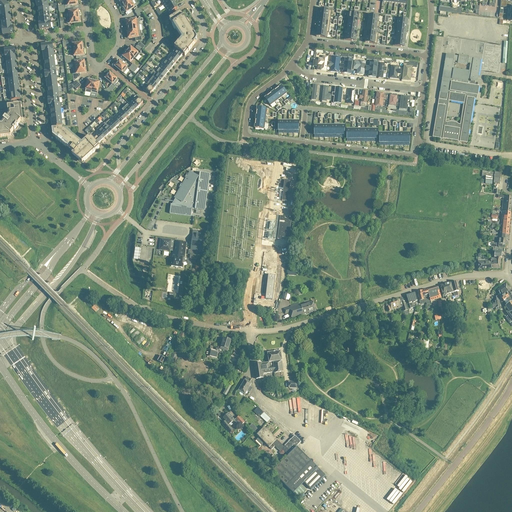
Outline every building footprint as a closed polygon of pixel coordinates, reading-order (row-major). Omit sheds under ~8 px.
[(126,12),(134,7),(133,6),(135,5),(132,1),(134,1),(134,0),(122,8),(124,12),(126,11),(126,12)] [(166,9),(175,4),(172,0),(170,0),(163,5),(166,9)] [(9,5),(7,4),(4,1),(0,4),(0,9),(9,8),(9,5)] [(169,14),(178,8),(175,4),(166,9),(169,14)] [(190,49),(192,47),(196,42),(195,42),(195,41),(196,41),(196,39),(195,39),(195,38),(196,38),(196,37),(193,32),(191,30),(192,30),(191,30),(190,27),(189,27),(188,25),(186,22),(187,22),(186,22),(185,20),(185,19),(185,20),(183,17),(184,17),(183,17),(182,15),(182,14),(181,15),(180,13),(180,12),(169,19),(172,24),(174,23),(184,39),(187,39),(187,42),(182,41),(180,44),(178,43),(174,48),(171,52),(172,52),(180,58),(183,54),(185,56),(185,55),(186,53),(187,54),(186,53),(188,51),(188,52),(188,51),(190,49)] [(142,41),(141,37),(143,36),(143,31),(141,31),(128,33),(128,32),(127,32),(127,37),(129,37),(129,39),(136,38),(136,41),(142,41)] [(140,54),(130,47),(129,48),(128,47),(126,51),(136,60),(136,59),(140,54)] [(15,55),(15,50),(14,48),(12,49),(12,48),(12,49),(4,50),(5,56),(6,56),(15,55)] [(130,62),(134,58),(136,60),(126,51),(123,54),(124,55),(123,56),(130,62)] [(180,58),(172,52),(169,56),(176,62),(180,58)] [(473,106),(474,99),(476,99),(477,95),(479,87),(474,86),(475,81),(477,81),(481,60),(468,58),(468,56),(468,57),(459,55),(459,56),(446,54),(444,71),(439,99),(438,105),(433,137),(432,137),(440,138),(442,138),(442,139),(458,141),(458,140),(460,141),(467,143),(467,142),(473,106)] [(176,62),(169,56),(166,60),(173,66),(176,62)] [(322,60),(318,60),(317,67),(321,67),(321,73),(327,73),(328,58),(323,58),(322,60)] [(339,74),(340,58),(331,58),(330,67),(331,67),(331,74),(339,74)] [(173,66),(166,60),(165,59),(161,63),(162,64),(170,70),(173,66)] [(128,68),(119,61),(118,62),(117,61),(114,65),(115,66),(124,74),(128,68)] [(354,71),(357,71),(356,77),(365,77),(365,63),(354,63),(354,71)] [(373,63),(372,66),(369,66),(369,68),(366,68),(366,72),(369,72),(368,76),(376,78),(378,64),(373,63)] [(162,64),(159,68),(167,74),(170,70),(162,64)] [(85,72),(86,71),(86,67),(72,68),(72,69),(73,68),(74,74),(72,74),(73,82),(79,77),(79,74),(85,73),(85,72)] [(398,72),(398,67),(390,67),(390,80),(401,80),(401,71),(398,72)] [(167,74),(159,68),(156,72),(163,78),(167,74)] [(163,78),(156,72),(152,76),(153,76),(160,82),(163,78)] [(117,85),(116,83),(118,81),(119,81),(119,80),(109,73),(108,73),(105,76),(106,77),(105,78),(112,84),(109,88),(110,88),(107,89),(109,95),(112,94),(111,92),(117,85)] [(160,82),(153,76),(152,76),(149,79),(157,86),(160,82)] [(91,93),(94,80),(89,79),(89,80),(88,80),(85,92),(91,93)] [(157,86),(149,79),(145,83),(146,83),(154,90),(157,86)] [(97,94),(99,82),(98,82),(98,81),(94,80),(91,93),(91,94),(91,93),(97,94)] [(154,90),(146,83),(145,83),(142,87),(143,89),(146,92),(146,91),(147,92),(148,92),(150,94),(154,90)] [(277,89),(282,97),(286,93),(281,86),(277,89)] [(273,92),(278,100),(282,97),(277,89),(273,92)] [(269,95),(274,102),(278,100),(273,92),(269,95)] [(384,103),(386,95),(377,94),(375,107),(386,109),(386,104),(384,103)] [(143,103),(141,101),(140,100),(141,100),(140,100),(139,99),(140,99),(138,96),(137,97),(136,95),(131,99),(132,100),(139,107),(143,103)] [(265,98),(270,106),(274,102),(269,95),(265,98)] [(132,100),(129,103),(135,110),(139,107),(132,100)] [(135,110),(129,103),(125,107),(131,114),(135,110)] [(18,127),(19,126),(19,125),(18,125),(20,121),(22,121),(23,121),(23,120),(22,117),(21,107),(22,107),(22,104),(19,104),(19,105),(7,106),(8,115),(5,118),(4,120),(1,123),(0,123),(0,137),(7,137),(10,136),(11,136),(11,135),(11,134),(13,130),(14,131),(15,131),(16,131),(17,130),(17,129),(18,128),(18,127)] [(131,114),(125,107),(121,110),(127,117),(131,114)] [(127,117),(121,110),(117,114),(124,121),(127,117)] [(124,121),(117,114),(113,117),(120,124),(124,121)] [(120,124),(113,117),(110,120),(110,121),(116,127),(120,124)] [(116,127),(110,121),(110,120),(109,119),(105,123),(106,124),(112,131),(116,127)] [(106,124),(102,127),(109,134),(112,131),(106,124)] [(109,134),(102,127),(98,131),(105,138),(109,134)] [(66,133),(65,131),(64,128),(52,130),(52,136),(55,138),(58,135),(66,134),(66,133)] [(105,138),(98,131),(95,134),(101,141),(105,138)] [(61,143),(68,134),(66,133),(66,134),(58,135),(55,138),(57,140),(59,141),(59,142),(60,142),(61,143)] [(66,147),(73,138),(68,134),(61,143),(62,143),(61,144),(62,144),(62,143),(64,145),(66,147)] [(101,141),(95,134),(91,138),(97,145),(101,141)] [(97,145),(91,138),(90,136),(85,141),(86,142),(82,145),(91,155),(92,153),(93,153),(95,151),(97,149),(99,147),(97,145)] [(70,150),(76,143),(77,141),(75,140),(73,138),(66,147),(68,149),(70,150)] [(76,149),(80,144),(77,141),(76,143),(70,150),(71,151),(74,153),(77,150),(76,149)] [(91,155),(82,145),(79,148),(87,158),(88,157),(90,155),(91,155),(90,155),(91,155)] [(87,158),(79,148),(77,150),(74,153),(72,155),(82,163),(84,161),(86,159),(87,158)] [(171,205),(169,214),(191,216),(192,208),(204,210),(207,191),(209,191),(209,187),(207,187),(208,179),(210,179),(211,175),(209,174),(200,173),(200,175),(198,174),(197,176),(190,171),(188,174),(187,174),(185,177),(187,178),(184,182),(183,185),(181,184),(179,187),(180,188),(175,198),(175,201),(175,202),(174,205),(172,205),(171,205)] [(485,177),(485,184),(491,184),(493,172),(482,171),(482,176),(485,177)] [(284,180),(282,201),(288,202),(290,181),(284,180)] [(288,239),(291,219),(284,218),(284,217),(279,216),(277,238),(277,239),(282,240),(282,238),(288,239)] [(273,238),(275,222),(267,221),(265,238),(265,241),(272,241),(273,238)] [(193,231),(190,250),(202,252),(204,232),(197,231),(193,231)] [(184,258),(186,243),(167,240),(161,239),(160,250),(165,251),(170,251),(169,255),(172,255),(172,256),(171,266),(182,268),(183,258),(184,258)] [(507,245),(507,240),(499,239),(498,247),(505,248),(505,244),(507,245)] [(500,269),(500,262),(501,259),(496,258),(496,259),(490,259),(490,261),(490,269),(491,269),(500,269)] [(490,269),(490,261),(482,261),(482,259),(478,260),(478,264),(477,264),(477,270),(490,269)] [(268,275),(265,299),(272,300),(275,276),(268,275)] [(459,291),(456,281),(451,283),(454,296),(458,296),(457,291),(459,291)] [(447,298),(447,297),(447,296),(446,295),(453,293),(450,283),(440,286),(443,297),(445,296),(446,299),(447,298)] [(511,291),(506,284),(497,290),(498,292),(497,292),(498,294),(499,294),(500,296),(498,296),(499,298),(501,297),(511,291)] [(437,287),(427,290),(428,295),(430,301),(441,298),(437,287)] [(424,296),(428,295),(427,290),(417,293),(420,304),(426,303),(424,296)] [(511,300),(511,292),(511,291),(501,297),(503,301),(505,300),(507,303),(504,305),(505,306),(511,300)] [(410,308),(419,306),(415,293),(406,296),(410,308)] [(407,310),(405,301),(400,303),(399,300),(389,303),(389,305),(386,307),(388,313),(391,312),(391,310),(402,307),(403,311),(407,310)] [(290,318),(315,311),(312,302),(300,305),(296,306),(283,310),(284,314),(289,312),(290,318)] [(137,332),(131,337),(134,341),(140,335),(137,332)] [(228,351),(231,340),(223,338),(220,348),(218,347),(216,348),(216,351),(212,350),(213,347),(210,346),(210,350),(207,349),(206,356),(207,356),(207,358),(216,360),(218,352),(222,353),(224,349),(225,349),(225,350),(228,351)] [(237,365),(242,353),(232,349),(227,362),(237,365)] [(283,372),(281,361),(280,352),(267,353),(269,362),(270,373),(274,372),(274,373),(283,372)] [(270,373),(269,362),(254,364),(256,379),(263,378),(263,375),(264,375),(263,374),(270,373)] [(249,387),(251,384),(249,383),(251,380),(246,377),(238,391),(245,394),(247,390),(249,392),(251,389),(249,387)] [(227,384),(222,393),(226,395),(231,386),(227,384)] [(223,398),(213,392),(212,395),(221,401),(223,398)] [(259,417),(263,413),(258,407),(254,411),(259,417)] [(236,422),(231,416),(230,417),(228,414),(223,418),(225,421),(228,425),(232,422),(233,424),(236,422)] [(12,418),(20,430),(24,428),(15,415),(12,418)] [(245,424),(239,417),(236,420),(242,426),(245,424)] [(225,421),(222,424),(229,433),(232,430),(233,430),(229,426),(228,425),(225,421)] [(261,445),(264,442),(271,435),(268,432),(266,431),(267,430),(264,427),(256,435),(259,437),(256,440),(261,445)] [(268,447),(269,447),(271,450),(275,446),(278,449),(281,445),(271,435),(264,442),(269,447),(268,447)] [(325,475),(310,461),(296,447),(297,446),(297,445),(300,442),(296,437),(294,436),(291,439),(291,440),(289,442),(288,441),(288,442),(284,446),(285,446),(282,449),(284,452),(288,455),(271,472),(293,493),(296,490),(303,483),(311,490),(325,475)] [(302,488),(294,495),(298,499),(306,492),(302,488)]
